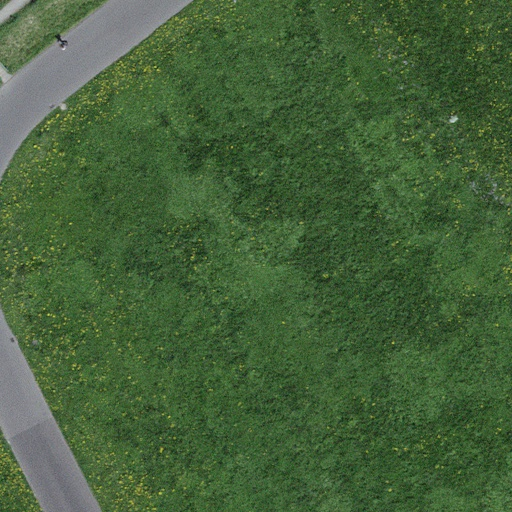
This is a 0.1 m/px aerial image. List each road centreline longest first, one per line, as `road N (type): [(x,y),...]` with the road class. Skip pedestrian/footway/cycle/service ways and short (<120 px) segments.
road 1 (residential): [(0,126),(155,0)]
road 2 (residential): [(71,511),(0,371)]
